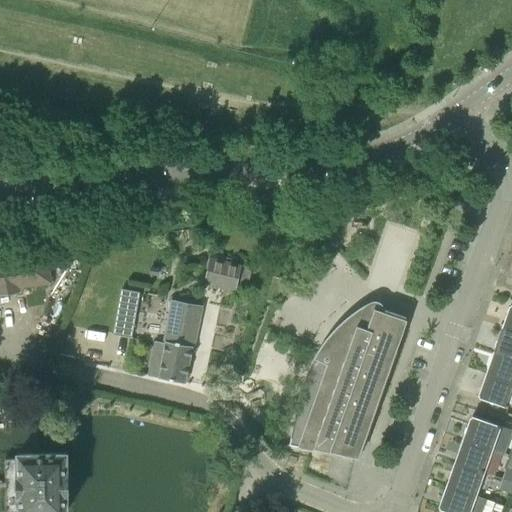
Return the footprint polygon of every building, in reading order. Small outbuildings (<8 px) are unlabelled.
[(0,294),(21,292),(20,288),(53,283),(48,256),(16,261),(16,257),(0,259),(0,294)] [(204,284),(235,292),(241,265),(210,257),(204,284)] [(121,289),(113,335),(131,338),(139,293),(121,289)] [(185,383),(192,346),(195,347),(203,306),(170,299),(163,343),(157,341),(150,376),(185,383)] [(358,458),(367,432),(405,325),(407,320),(384,312),(384,309),(383,307),(382,305),(380,302),(378,301),(375,300),(372,301),(364,305),(364,306),(358,309),(352,313),(344,320),(336,328),(328,337),(320,348),(314,358),(309,370),(304,381),(301,393),(298,405),(289,445),(314,450),(314,448),(346,454),(353,456),(358,458)] [(511,304),(503,328),(511,331),(511,304)] [(495,350),(511,356),(511,331),(503,328),(495,350)] [(511,356),(495,350),(487,374),(511,382),(511,356)] [(479,397),(506,406),(507,405),(508,405),(511,393),(511,382),(487,374),(479,397)] [(464,439),(502,452),(505,453),(511,432),(511,429),(472,416),(464,439)] [(456,462),(492,474),(494,475),(502,452),(464,439),(456,462)] [(16,451),(16,511),(69,511),(68,450),(16,451)] [(447,486),(483,498),(492,474),(456,462),(447,486)] [(502,478),(511,481),(511,470),(506,468),(502,478)] [(498,489),(511,493),(511,481),(502,478),(498,489)] [(483,498),(447,486),(439,509),(449,511),(482,511),(487,499),(483,498)] [(490,511),(501,511),(503,505),(494,502),(490,511)]
